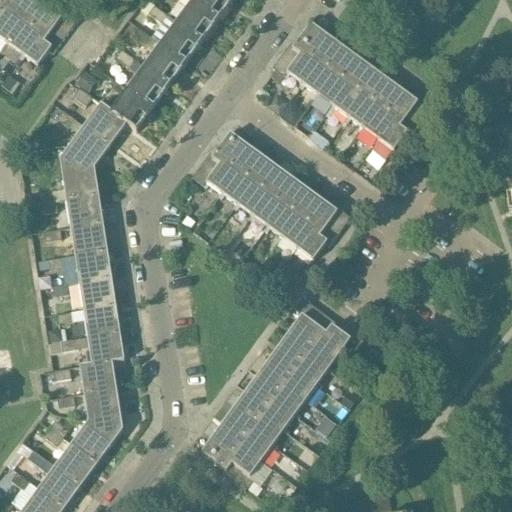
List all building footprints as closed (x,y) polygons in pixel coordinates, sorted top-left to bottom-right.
[(0,26),(0,41),(8,47),(21,28),(14,23),(30,0),(7,0),(0,10),(0,12),(7,17),(0,26)] [(48,9),(35,0),(30,0),(14,23),(21,28),(8,47),(23,58),(37,39),(29,34),(48,9)] [(194,0),(193,2),(221,22),(236,0),(194,0)] [(193,2),(177,24),(204,44),(221,22),(193,2)] [(37,39),(23,58),(39,70),(50,55),(42,49),(48,41),(52,35),(57,29),(61,23),(63,20),(48,9),(29,34),(37,39)] [(156,9),(150,17),(164,27),(170,19),(156,9)] [(63,20),(61,23),(73,33),(78,27),(65,18),(63,20)] [(153,41),(153,42),(160,47),(188,67),(204,44),(177,24),(170,19),(164,27),(153,41)] [(61,23),(57,29),(69,38),(73,33),(61,23)] [(289,74),(287,76),(302,88),(317,68),(309,63),(327,38),(311,27),(295,49),(303,55),(299,61),(294,68),(289,74)] [(57,29),(52,35),(65,44),(69,38),(57,29)] [(139,31),(133,39),(147,50),(153,41),(139,31)] [(52,35),(48,41),(60,50),(65,44),(52,35)] [(342,50),(327,38),(309,63),(317,68),(302,88),(317,98),(332,79),(325,74),(342,50)] [(48,41),(42,49),(50,55),(55,58),(57,55),(60,50),(48,41)] [(172,89),(188,67),(160,47),(144,69),(172,89)] [(287,53),(299,61),(303,55),(295,49),(292,47),(287,53)] [(340,85),(351,69),(357,60),(342,50),(325,74),(332,79),(317,98),(333,110),(347,90),(340,85)] [(299,61),(287,53),(283,59),(294,68),(299,61)] [(123,54),(117,62),(131,72),(137,64),(123,54)] [(294,68),(283,59),(278,66),(289,74),(294,68)] [(348,121),(351,116),(362,101),(355,96),(373,72),(357,60),(351,69),(340,85),(347,90),(333,110),(348,121)] [(128,91),(155,112),(172,89),(144,69),(137,64),(131,72),(138,77),(128,91)] [(284,80),(287,76),(289,74),(278,66),(273,72),(284,80)] [(362,101),(351,116),(348,121),(363,132),(378,112),(370,107),(388,83),(373,72),(355,96),(362,101)] [(96,84),(85,76),(76,89),(80,92),(87,97),(96,84)] [(19,86),(9,79),(1,89),(11,96),(19,86)] [(403,94),(388,83),(370,107),(378,112),(363,132),(379,143),(393,123),(385,118),(403,94)] [(128,91),(111,113),(111,114),(129,127),(128,128),(138,135),(155,112),(128,91)] [(80,92),(74,100),(87,110),(93,102),(87,97),(80,92)] [(393,123),(379,143),(395,155),(406,140),(398,134),(403,128),(407,122),(412,116),(416,109),(419,105),(403,94),(385,118),(393,123)] [(421,103),(419,105),(416,109),(427,118),(432,111),(424,105),(421,103)] [(511,105),(478,111),(480,130),(511,124),(511,105)] [(113,149),(128,128),(129,127),(111,114),(111,113),(102,106),(85,129),(113,149)] [(412,116),(423,124),(427,118),(416,109),(412,116)] [(63,113),(57,122),(71,132),(77,124),(63,113)] [(407,122),(418,130),(423,124),(412,116),(407,122)] [(418,130),(407,122),(403,128),(414,136),(418,130)] [(398,134),(406,140),(409,142),(414,136),(403,128),(398,134)] [(85,129),(68,153),(80,161),(79,167),(97,171),(113,149),(85,129)] [(328,145),(314,135),(310,141),(324,151),(328,145)] [(208,183),(206,186),(222,197),(236,178),(229,173),(247,148),(232,137),(215,158),(223,164),(218,171),(213,177),(208,183)] [(262,159),(247,148),(229,173),(236,178),(222,197),(237,208),(251,189),(244,184),(262,159)] [(101,199),(97,171),(79,167),(80,161),(68,153),(61,162),(67,204),(101,199)] [(211,156),(207,162),(218,171),(223,164),(215,158),(211,156)] [(237,208),(252,220),(266,201),(259,195),(277,170),(262,159),(244,184),(251,189),(237,208)] [(202,169),(213,177),(218,171),(207,162),(202,169)] [(202,169),(197,175),(208,183),(213,177),(202,169)] [(292,181),(277,170),(259,195),(266,201),(252,220),(267,231),(281,211),(274,206),(292,181)] [(206,186),(208,183),(197,175),(193,181),(204,189),(206,186)] [(267,231),(283,242),(297,223),(289,217),(308,193),(292,181),(274,206),(281,211),(267,231)] [(323,204),(308,193),(289,217),(297,223),(283,242),(297,253),(311,233),(305,228),(323,204)] [(41,208),(58,206),(56,196),(40,198),(41,208)] [(67,204),(71,231),(105,226),(101,199),(67,204)] [(311,233),(297,253),(314,265),(326,249),(318,243),(322,237),(327,231),(331,225),(336,218),(338,215),(323,204),(305,228),(311,233)] [(58,206),(41,208),(43,218),(59,215),(58,206)] [(338,215),(336,218),(348,227),(352,222),(346,218),(340,213),(338,215)] [(336,218),(331,225),(343,233),(348,227),(336,218)] [(182,226),(190,232),(195,225),(187,219),(182,226)] [(331,225),(327,231),(339,240),(343,233),(331,225)] [(71,231),(76,259),(109,254),(105,226),(71,231)] [(327,231),(322,237),(334,246),(339,240),(327,231)] [(62,232),(46,235),(47,245),(64,242),(62,232)] [(322,237),(318,243),(326,249),(330,252),(334,246),(322,237)] [(113,281),(109,254),(76,259),(80,286),(113,281)] [(51,273),(68,271),(66,260),(50,263),(51,273)] [(81,297),(84,314),(117,309),(113,281),(80,286),(81,297)] [(271,295),(282,304),(288,295),(277,287),(271,295)] [(70,288),(53,290),(55,301),(72,298),(70,288)] [(306,321),(314,310),(308,305),(300,316),(303,318),(306,321)] [(84,314),(88,341),(121,335),(117,309),(84,314)] [(312,325),(321,314),(314,310),(306,321),(312,325)] [(321,314),(312,325),(318,330),(327,318),(321,314)] [(75,315),(58,318),(59,328),(76,325),(75,315)] [(303,318),(291,335),(316,353),(322,345),(340,359),(352,343),(351,343),(336,331),(330,339),(324,334),(318,330),(312,325),(306,321),(303,318)] [(318,330),(324,334),(333,323),(327,318),(318,330)] [(330,339),(336,331),(339,327),(333,323),(324,334),(330,339)] [(51,346),(62,344),(60,332),(49,334),(51,346)] [(90,352),(92,368),(114,366),(126,364),(121,335),(88,341),(90,352)] [(329,374),(340,359),(322,345),(316,353),(291,335),(280,350),(305,368),(310,360),(329,374)] [(62,344),(51,346),(52,357),(90,352),(88,341),(62,344)] [(280,350),(269,365),(294,383),(299,375),(318,389),(329,374),(310,360),(305,368),(280,350)] [(307,404),(318,389),(299,375),(294,383),(269,365),(258,380),(282,398),(288,390),(307,404)] [(118,393),(114,366),(92,368),(81,369),(85,398),(118,393)] [(72,373),(55,375),(56,385),(73,383),(72,373)] [(258,380),(246,395),(271,413),(277,405),(296,419),(307,404),(288,390),(282,398),(258,380)] [(85,398),(90,425),(103,429),(101,434),(117,445),(125,434),(118,393),(85,398)] [(284,435),(296,419),(277,405),(271,413),(246,395),(235,410),(260,428),(266,421),(284,435)] [(340,405),(350,413),(357,403),(347,395),(340,405)] [(76,400),(59,402),(60,413),(77,410),(76,400)] [(235,410),(224,425),(249,443),(255,435),(274,449),(284,435),(266,421),(260,428),(235,410)] [(56,424),(50,432),(64,443),(70,434),(56,424)] [(100,468),(117,445),(101,434),(103,429),(90,425),(73,448),(100,468)] [(224,425),(213,440),(238,459),(243,451),(262,465),(274,449),(255,435),(249,443),(224,425)] [(501,450),(511,448),(511,428),(498,431),(501,450)] [(58,450),(64,443),(50,432),(44,440),(58,450)] [(213,440),(201,456),(223,473),(229,465),(235,470),(241,474),(247,479),(254,484),(248,492),(257,499),(262,492),(260,490),(272,474),(261,466),(262,465),(243,451),(238,459),(213,440)] [(83,491),(100,468),(73,448),(56,471),(83,491)] [(35,454),(28,463),(42,473),(48,464),(35,454)] [(223,473),(221,476),(227,480),(235,470),(229,465),(223,473)] [(235,470),(227,480),(233,485),(241,474),(235,470)] [(56,471),(40,493),(65,511),(67,511),(83,491),(56,471)] [(241,474),(233,485),(239,489),(247,479),(241,474)] [(18,476),(12,485),(22,492),(26,495),(32,486),(18,476)] [(247,479),(239,489),(246,495),(248,492),(254,484),(247,479)] [(22,492),(12,506),(16,509),(15,509),(19,511),(65,511),(40,493),(31,487),(26,495),(22,492)] [(393,511),(391,498),(357,503),(358,511),(393,511)] [(2,499),(0,501),(0,510),(2,511),(13,511),(15,509),(16,509),(12,506),(2,499)]
